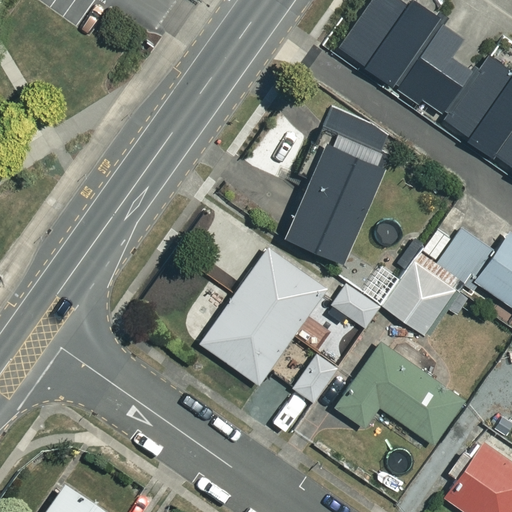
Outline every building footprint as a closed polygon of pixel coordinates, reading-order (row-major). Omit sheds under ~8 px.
[(511,51),(493,39),(476,64),(447,44),(457,30),(439,17),(444,10),(430,0),(376,0),(344,46),(511,165),(511,51)] [(378,152),(322,128),(281,228),(337,251),(378,152)] [(511,231),(498,222),(485,242),(459,224),(434,260),(470,285),(475,278),(511,304),(511,231)] [(255,378),(263,366),(310,399),(336,362),(317,349),(325,337),(297,317),(322,282),(262,240),(195,336),(255,378)] [(453,284),(409,255),(395,276),(377,265),(361,289),(408,320),(392,346),(375,335),(331,402),(361,422),(374,401),(430,438),(459,394),(405,358),(453,284)] [(376,301),(343,279),(329,302),(363,323),(376,301)] [(511,455),(511,457),(476,434),(438,490),(465,508),(461,511),(510,511),(511,509),(511,455)] [(100,511),(57,482),(36,511),(100,511)]
